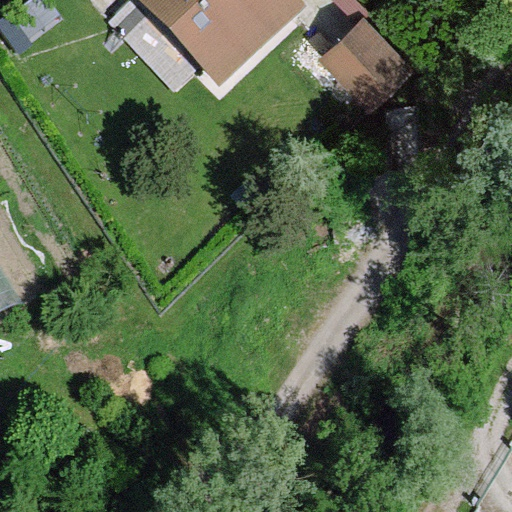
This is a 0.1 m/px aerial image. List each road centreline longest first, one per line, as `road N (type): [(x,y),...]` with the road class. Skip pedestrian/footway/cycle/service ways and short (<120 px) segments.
road 1 (track): [(226,511),(370,320),(511,50)]
road 2 (track): [(511,388),(441,511)]
